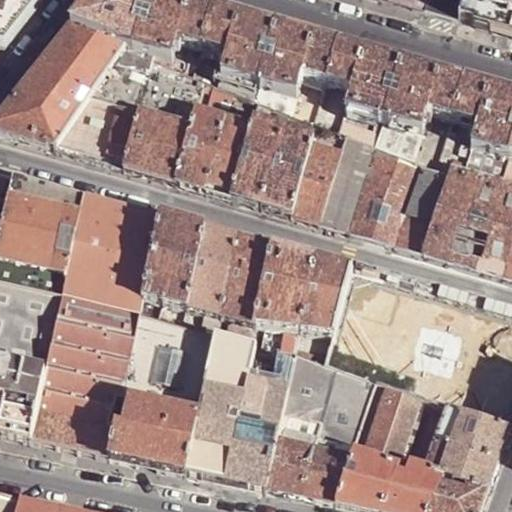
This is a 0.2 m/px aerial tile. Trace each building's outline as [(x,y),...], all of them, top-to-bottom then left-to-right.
[(0,0),(0,51),(4,53),(45,0),(0,0)] [(94,0),(92,3),(71,30),(124,51),(134,55),(149,0),(94,0)] [(181,59),(184,50),(202,54),(213,17),(180,7),(155,0),(149,0),(134,55),(154,61),(153,66),(172,73),(175,57),(181,59)] [(511,0),(465,0),(459,24),(471,28),(496,34),(511,38),(511,0)] [(216,69),(223,72),(221,81),(259,92),(276,35),(240,24),(213,17),(202,54),(219,60),(216,69)] [(47,62),(0,122),(0,139),(40,151),(90,165),(124,175),(138,115),(153,66),(154,61),(134,55),(124,51),(71,30),(47,62)] [(297,103),(301,94),(307,95),(309,86),(327,91),(338,53),(302,42),(276,35),(259,92),(297,103)] [(347,143),(375,153),(377,154),(384,128),(401,71),(363,60),(338,53),(327,91),(315,130),(317,131),(336,138),(347,143)] [(138,115),(124,175),(153,183),(176,189),(196,116),(202,97),(176,87),(180,77),(172,73),(153,66),(138,115)] [(401,71),(384,128),(377,154),(437,178),(440,168),(443,158),(450,135),(452,127),(463,89),(427,79),(401,71)] [(259,92),(221,81),(218,91),(233,98),(238,99),(255,106),(259,92)] [(511,101),(490,96),(463,89),(452,127),(450,135),(456,137),(460,129),(470,132),(467,142),(473,144),(470,151),(469,158),(465,169),(464,175),(504,185),(511,157),(511,101)] [(210,101),(205,119),(225,125),(230,107),(233,98),(218,91),(216,98),(210,101)] [(259,108),(254,125),(270,129),(274,114),(259,108)] [(196,116),(176,189),(192,194),(204,198),(225,125),(205,119),(196,116)] [(280,116),(275,131),(286,134),(290,120),(280,116)] [(225,125),(204,198),(223,203),(232,205),(252,133),(225,125)] [(252,133),(232,205),(266,215),(291,222),(312,149),(314,142),(299,138),(286,134),(275,131),(270,129),(254,125),(252,133)] [(304,125),(299,138),(314,142),(317,131),(315,130),(304,125)] [(450,135),(443,158),(449,160),(456,137),(450,135)] [(308,227),(318,230),(347,143),(336,138),(331,154),(312,149),(291,222),(308,227)] [(318,230),(347,238),(375,153),(347,143),(318,230)] [(470,151),(463,149),(461,156),(469,158),(470,151)] [(375,153),(347,238),(375,246),(423,260),(448,182),(437,178),(377,154),(375,153)] [(464,175),(465,169),(453,165),(451,171),(452,172),(464,175)] [(440,168),(437,178),(448,182),(452,172),(451,171),(440,168)] [(448,182),(423,260),(439,264),(485,276),(506,282),(511,255),(511,187),(504,185),(464,175),(452,172),(448,182)] [(0,235),(0,286),(64,301),(65,298),(86,201),(46,189),(12,179),(0,235)] [(118,209),(86,201),(65,298),(140,316),(143,304),(161,222),(118,209)] [(183,228),(161,222),(143,304),(187,315),(205,235),(183,228)] [(221,239),(205,235),(187,315),(221,323),(239,244),(221,239)] [(250,247),(239,244),(221,323),(231,326),(254,332),(272,253),(250,247)] [(291,259),(272,253),(254,332),(266,333),(300,338),(316,267),(291,259)] [(330,271),(316,267),(300,338),(333,343),(351,276),(330,271)] [(511,322),(351,276),(333,343),(395,361),(397,353),(459,370),(447,414),(510,436),(511,429),(511,322)] [(0,373),(46,384),(64,301),(0,286),(0,373)] [(108,465),(114,438),(116,439),(117,433),(110,431),(118,406),(117,406),(128,367),(139,319),(140,316),(65,298),(64,301),(46,384),(32,448),(75,457),(108,465)] [(129,407),(198,422),(216,342),(207,339),(183,332),(139,319),(128,367),(117,406),(118,406),(128,408),(129,407)] [(254,332),(231,326),(227,345),(250,351),(254,332)] [(300,338),(266,333),(260,355),(263,355),(293,364),(295,360),(300,338)] [(218,334),(208,334),(207,339),(216,342),(218,334)] [(333,343),(300,338),(295,360),(326,370),(333,343)] [(241,492),(264,497),(278,437),(287,396),(278,394),(248,387),(256,354),(250,351),(227,345),(216,342),(198,422),(185,481),(197,483),(241,492)] [(397,353),(395,361),(451,378),(441,412),(447,414),(459,370),(397,353)] [(293,364),(263,355),(261,364),(282,371),(278,394),(287,396),(293,364)] [(287,396),(278,437),(355,454),(377,388),(326,370),(295,360),(293,364),(287,396)] [(0,373),(0,441),(32,448),(46,384),(0,373)] [(422,405),(377,388),(355,454),(353,458),(397,472),(398,467),(400,468),(420,411),(422,405)] [(422,405),(420,411),(441,418),(442,412),(441,412),(437,411),(422,405)] [(151,474),(185,481),(198,422),(129,407),(128,408),(122,440),(116,439),(114,438),(108,465),(151,474)] [(499,464),(510,436),(447,414),(424,475),(443,482),(468,491),(487,497),(499,464)] [(302,505),(332,511),(334,511),(353,458),(355,454),(278,437),(264,497),(302,505)] [(353,458),(334,511),(384,511),(396,479),(398,473),(397,472),(353,458)] [(398,473),(396,479),(402,481),(406,470),(400,468),(398,467),(397,472),(398,473)] [(431,511),(440,490),(443,482),(424,475),(406,470),(402,481),(396,479),(384,511),(431,511)] [(443,482),(440,490),(465,499),(468,491),(443,482)] [(481,511),(487,497),(468,491),(465,499),(440,490),(431,511),(481,511)] [(0,511),(19,511),(21,507),(0,502),(0,511)]
